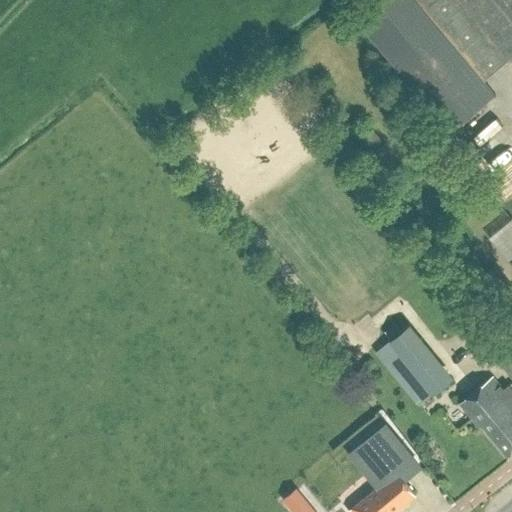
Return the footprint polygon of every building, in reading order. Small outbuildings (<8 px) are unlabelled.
[(494,92),(483,79),(511,54),(511,0),(378,0),(358,18),(450,129),(494,92)] [(483,273),(503,296),(511,288),(511,284),(494,264),(483,273)] [(392,338),(377,351),(419,401),(431,391),(405,359),(425,341),(410,323),(402,330),(395,321),(385,330),(392,338)] [(498,361),(511,376),(511,351),(511,350),(498,361)] [(508,457),(511,454),(511,389),(507,383),(503,387),(493,374),(459,401),(479,427),(483,425),(508,457)] [(402,477),(418,463),(386,423),(352,452),(379,484),(349,509),(351,511),(394,511),(416,493),(402,477)] [(279,498),(291,511),(298,511),(305,506),(290,488),(279,498)]
